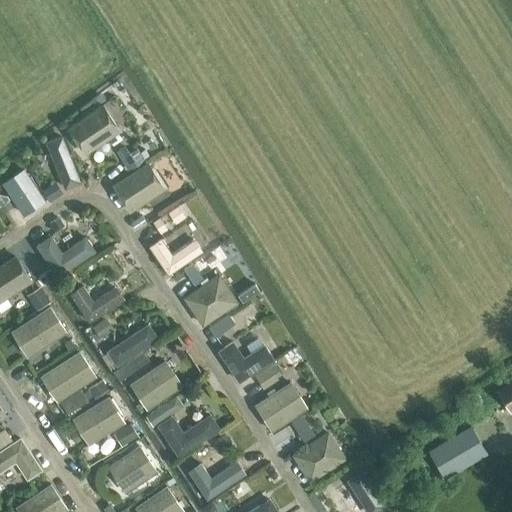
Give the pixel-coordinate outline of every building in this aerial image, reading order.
[(103,106),(69,128),(86,153),(119,131),(103,106)] [(63,139),(48,145),(65,188),(80,182),(63,139)] [(125,146),(117,150),(130,170),(145,160),(137,147),(129,152),(125,146)] [(114,185),(130,210),(164,189),(148,164),(114,185)] [(25,171),(4,184),(24,214),(45,201),(25,171)] [(60,195),(53,185),(43,192),(49,201),(60,195)] [(7,197),(0,201),(0,206),(0,207),(4,212),(14,206),(10,200),(7,197)] [(168,213),(175,223),(185,216),(178,206),(168,213)] [(138,214),(129,221),(136,231),(145,225),(138,214)] [(63,226),(59,218),(50,223),(50,224),(55,231),(63,226)] [(160,233),(167,228),(160,218),(153,223),(160,233)] [(53,269),(46,273),(53,283),(60,279),(58,276),(95,251),(86,238),(62,253),(51,237),(38,246),(53,269)] [(150,247),(168,274),(202,251),(194,239),(172,254),(162,239),(150,247)] [(214,252),(221,262),(228,258),(221,247),(214,252)] [(0,301),(31,281),(16,257),(0,266),(0,301)] [(199,273),(190,278),(195,285),(203,279),(199,273)] [(185,297),(203,324),(237,301),(219,275),(185,297)] [(74,276),(62,283),(65,289),(78,282),(74,276)] [(123,299),(115,287),(93,301),(84,286),(71,294),(89,321),(123,299)] [(44,291),(31,300),(38,310),(51,301),(44,291)] [(50,306),(13,331),(29,356),(66,332),(50,306)] [(236,324),(229,314),(209,327),(216,337),(236,324)] [(94,327),(101,338),(114,329),(107,318),(94,327)] [(148,325),(108,351),(117,364),(157,338),(148,325)] [(76,346),(71,340),(65,344),(69,350),(76,346)] [(239,381),(273,358),(264,345),(244,358),(233,342),(219,351),(239,381)] [(59,401),(96,376),(79,351),(42,376),(59,401)] [(148,409),(182,386),(165,361),(131,384),(148,409)] [(273,361),(254,373),(264,387),(278,378),(277,376),(281,373),(273,361)] [(128,374),(122,365),(114,371),(120,380),(128,374)] [(109,389),(103,380),(91,388),(97,398),(109,389)] [(511,384),(503,389),(503,393),(511,408),(511,381),(511,382),(511,384)] [(307,409),(290,383),(256,405),(272,430),(307,409)] [(124,422),(108,397),(74,418),(90,444),(124,422)] [(146,415),(153,426),(172,413),(165,402),(146,415)] [(159,425),(179,455),(219,429),(210,415),(183,433),(172,416),(159,425)] [(302,415),(291,422),(304,441),(315,434),(302,415)] [(118,430),(126,443),(138,435),(130,422),(118,430)] [(430,447),(446,475),(487,452),(472,424),(430,447)] [(310,480),(344,458),(328,433),(307,446),(306,444),(301,448),(302,449),(294,455),(310,480)] [(230,443),(224,434),(213,441),(220,450),(230,443)] [(21,438),(0,451),(0,470),(16,460),(28,478),(41,469),(21,438)] [(157,472),(141,446),(110,466),(127,492),(157,472)] [(189,472),(207,499),(244,474),(236,462),(211,479),(201,464),(189,472)] [(363,472),(349,481),(369,511),(374,511),(384,506),(363,472)] [(51,484),(17,507),(20,511),(63,511),(67,509),(51,484)] [(183,511),(184,511),(167,486),(137,507),(140,511),(183,511)] [(278,511),(270,499),(250,511),(278,511)] [(211,501),(204,506),(207,511),(212,511),(214,511),(215,506),(211,501)]
